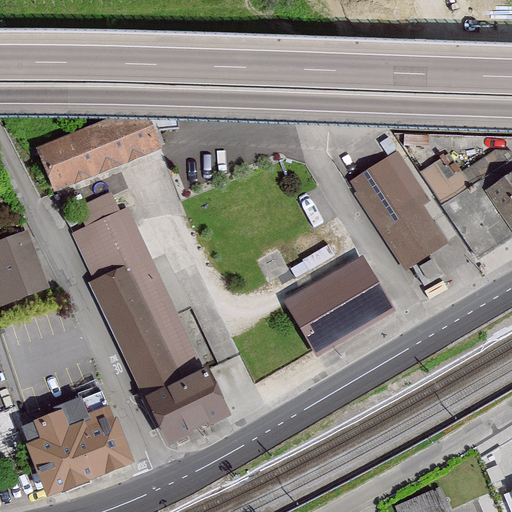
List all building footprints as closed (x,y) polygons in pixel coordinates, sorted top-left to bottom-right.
[(57,201),(165,158),(146,112),(39,155),(57,201)] [(402,154),(351,185),(405,273),(447,248),(423,210),(433,205),(402,154)] [(479,266),(511,244),(511,166),(443,211),(479,266)] [(146,401),(204,374),(128,212),(70,239),(146,401)] [(51,292),(29,233),(0,244),(0,303),(2,310),(51,292)] [(315,361),(396,316),(366,261),(285,306),(315,361)] [(169,450),(228,423),(204,374),(146,401),(169,450)] [(104,398),(20,430),(47,498),(134,464),(104,398)]
